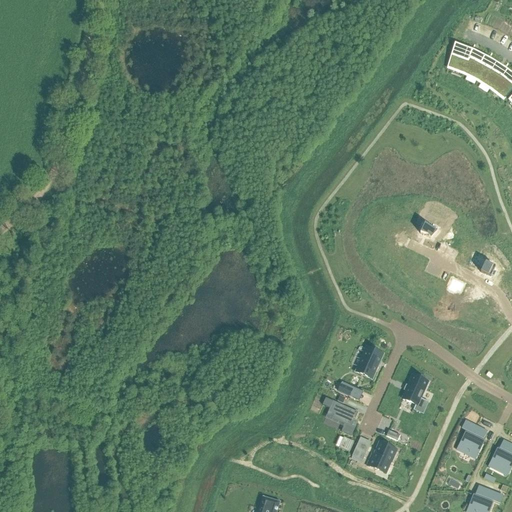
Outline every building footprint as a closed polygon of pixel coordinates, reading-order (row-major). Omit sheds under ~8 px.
[(455,46),(447,71),(463,77),(477,84),(491,92),(502,102),(503,101),(511,90),(511,75),(506,71),(491,61),(474,53),(455,46)] [(424,225),(420,235),(426,236),(431,239),(437,231),(424,225)] [(439,242),(449,247),(452,240),(442,235),(439,242)] [(394,241),(390,248),(392,254),(397,257),(403,245),(394,241)] [(467,264),(473,267),(478,255),(467,250),(463,258),(469,260),(467,264)] [(413,260),(408,258),(404,266),(415,271),(420,261),(413,258),(413,260)] [(486,263),(481,273),(490,278),(495,268),(486,263)] [(428,283),(438,288),(442,281),(432,276),(428,283)] [(453,280),(448,290),(455,294),(456,291),(460,293),(463,286),(453,280)] [(366,348),(354,374),(372,381),(384,355),(366,348)] [(411,376),(400,403),(415,409),(413,414),(422,418),(427,405),(420,402),(429,383),(411,376)] [(338,392),(349,398),(353,390),(341,385),(338,392)] [(340,397),(337,402),(343,405),(345,399),(340,397)] [(330,410),(333,403),(325,399),(322,406),(330,410)] [(333,403),(328,412),(335,415),(332,420),(345,425),(341,433),(351,437),(356,425),(353,423),(357,413),(333,403)] [(466,431),(458,449),(476,458),(485,440),(483,439),(486,433),(465,423),(462,429),(466,431)] [(400,436),(389,432),(386,437),(397,442),(400,436)] [(354,443),(343,438),(339,449),(349,453),(354,443)] [(499,448),(490,465),(508,475),(511,466),(511,446),(504,442),(500,449),(499,448)] [(372,454),(366,467),(386,476),(398,451),(379,443),(373,455),(372,454)] [(355,449),(352,457),(363,462),(366,454),(355,449)] [(457,490),(460,486),(451,481),(449,486),(457,490)] [(474,497),(468,511),(467,511),(491,511),(494,505),(499,507),(502,497),(479,488),(475,498),(474,497)] [(263,498),(258,511),(277,511),(280,503),(263,498)]
